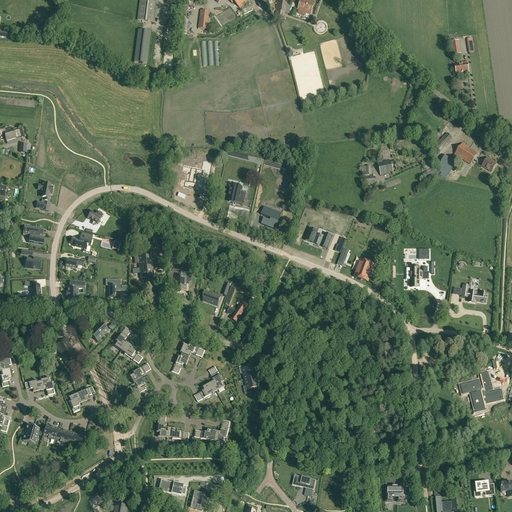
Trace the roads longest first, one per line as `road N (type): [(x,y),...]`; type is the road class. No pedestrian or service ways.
road 1 (residential): [(56,313),(149,316),(260,356),(349,435),(362,473)]
road 2 (residential): [(289,256),(148,194),(106,188),(74,204),(61,224),(51,270),(56,313)]
road 3 (unclassified): [(511,134),(433,91),(383,50),(348,0)]
road 4 (residential): [(289,256),(369,290),(412,330)]
road 5 (residential): [(412,330),(423,470)]
road 6 (residential): [(117,438),(114,462),(32,511)]
